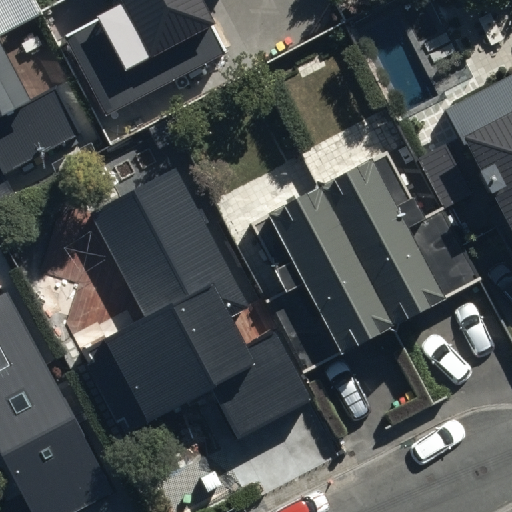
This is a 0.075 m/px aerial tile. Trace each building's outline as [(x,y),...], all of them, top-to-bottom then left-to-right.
[(0,0),(0,208),(93,161),(60,96),(38,107),(0,33),(0,0)] [(121,0),(129,15),(72,45),(111,119),(232,56),(202,0),(121,0)] [(335,0),(225,0),(256,61),(344,17),(335,0)] [(501,201),(511,221),(511,87),(452,121),(468,149),(425,173),(455,226),(501,201)] [(259,231),(291,292),(269,303),(308,376),(482,284),(445,215),(432,222),(419,196),(412,200),(391,161),(383,166),(378,157),(272,213),(277,221),(259,231)] [(146,318),(79,353),(123,436),(211,389),(237,439),(315,398),(279,331),(247,348),(230,317),(249,306),(175,168),(90,214),(146,318)] [(10,302),(0,307),(0,467),(22,511),(84,511),(110,499),(10,302)]
